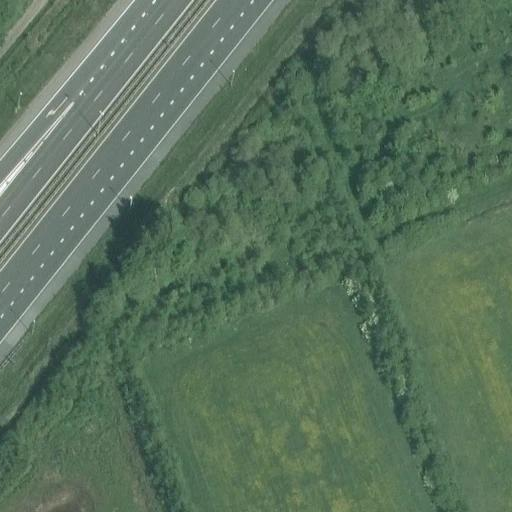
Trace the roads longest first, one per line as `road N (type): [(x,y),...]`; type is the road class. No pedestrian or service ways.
road 1 (motorway): [(0,293),(234,0)]
road 2 (motorway): [(87,108),(0,217)]
road 3 (motorway): [(172,0),(87,108)]
road 4 (motorway): [(87,108),(0,193)]
